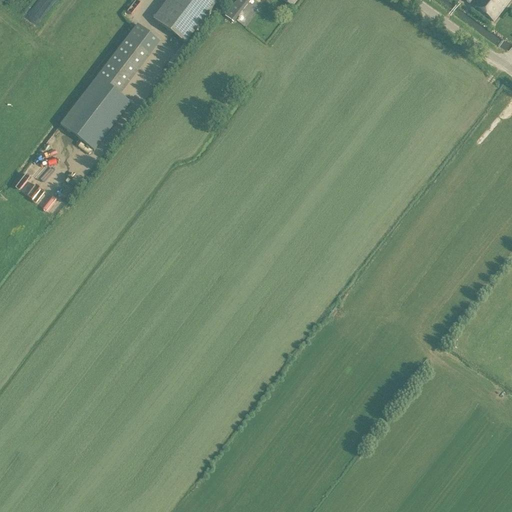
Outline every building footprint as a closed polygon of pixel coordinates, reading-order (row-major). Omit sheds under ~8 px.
[(43,18),(57,0),(35,0),(33,2),(41,9),(37,13),(43,18)] [(216,4),(210,0),(168,0),(153,20),(185,45),(216,4)] [(237,0),(225,17),(233,23),(250,0),(237,0)] [(472,0),(475,0),(472,6),(494,22),(510,0),(465,0),(470,4),(472,0)] [(119,95),(150,55),(127,38),(60,125),(94,152),(131,104),(119,95)] [(48,192),(40,205),(45,208),(54,196),(48,192)]
